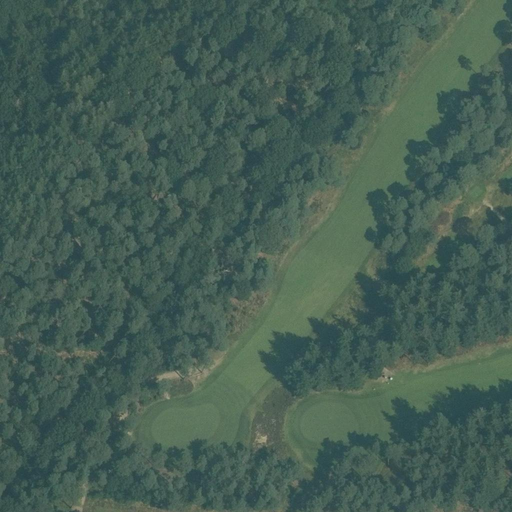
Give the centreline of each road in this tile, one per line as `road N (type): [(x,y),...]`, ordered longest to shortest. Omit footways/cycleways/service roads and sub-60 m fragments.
road 1 (track): [(389,285),(436,251),(511,170)]
road 2 (track): [(511,310),(402,312),(369,264)]
